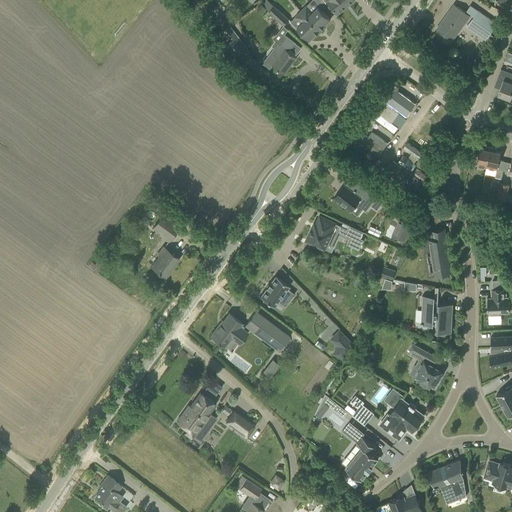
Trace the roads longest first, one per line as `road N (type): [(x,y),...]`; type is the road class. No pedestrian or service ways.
road 1 (residential): [(469,116),(451,178),(470,283),(466,376)]
road 2 (residential): [(170,328),(281,433),(293,462),(286,511)]
road 3 (secondary): [(39,511),(170,328)]
road 4 (secondary): [(170,328),(257,212)]
road 5 (secondary): [(297,158),(377,50)]
